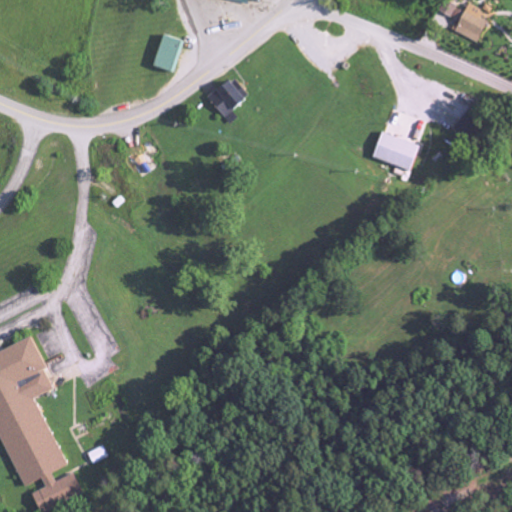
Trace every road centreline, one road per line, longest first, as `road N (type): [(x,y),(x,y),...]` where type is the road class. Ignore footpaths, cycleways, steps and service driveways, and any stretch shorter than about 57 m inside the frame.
road 1 (secondary): [(0,103),(63,126),(129,121),(176,98),(292,0)]
road 2 (secondary): [(511,88),(302,0)]
